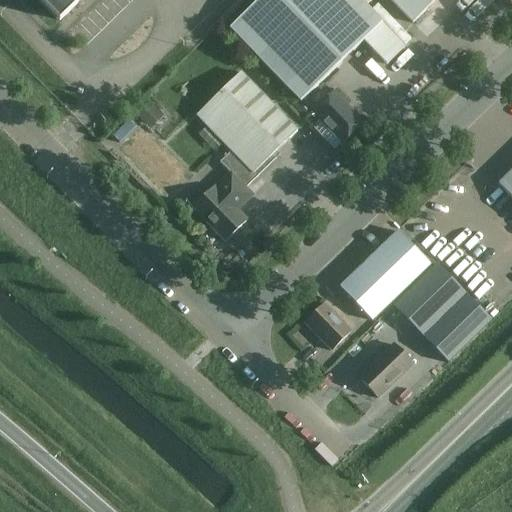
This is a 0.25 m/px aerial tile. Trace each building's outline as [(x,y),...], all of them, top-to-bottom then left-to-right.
[(37,0),(58,21),(80,0),(37,0)] [(259,0),(229,30),(300,103),(364,41),(386,64),(403,47),(358,0),(259,0)] [(436,0),(388,0),(412,24),(436,0)] [(192,209),(224,243),(247,221),(237,211),(252,196),(245,189),(275,159),(272,156),(296,132),(240,74),(196,116),(230,152),(219,163),(230,175),(215,189),(214,187),(192,209)] [(363,124),(333,93),(311,114),(341,145),(363,124)] [(511,170),(497,185),(511,199),(511,170)] [(371,322),(429,265),(397,232),(339,288),(371,322)] [(421,337),(465,295),(436,266),(393,308),(392,307),(379,319),(385,326),(398,314),(421,337)] [(447,364),(490,321),(465,295),(421,337),(447,364)] [(304,325),(331,352),(351,332),(324,305),(304,325)] [(377,399),(412,366),(392,346),(358,379),(377,399)]
